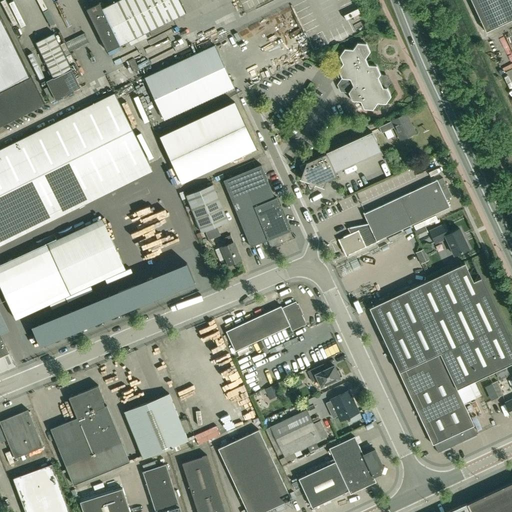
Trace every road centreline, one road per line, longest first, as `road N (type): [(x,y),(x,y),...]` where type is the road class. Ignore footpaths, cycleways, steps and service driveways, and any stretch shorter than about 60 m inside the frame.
road 1 (unclassified): [(0,388),(309,268)]
road 2 (primary): [(511,259),(398,0)]
road 3 (unclassified): [(424,490),(329,289),(309,268)]
road 4 (unclassified): [(309,268),(312,236),(244,90)]
